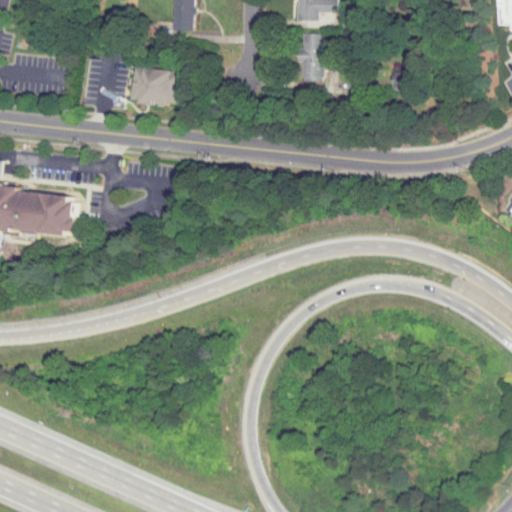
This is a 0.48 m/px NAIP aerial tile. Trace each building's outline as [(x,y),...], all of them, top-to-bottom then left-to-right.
[(163,0),(163,25),(183,25),(183,0),(163,0)] [(285,0),(285,15),(306,15),(306,7),(327,7),(327,0),(285,0)] [(501,0),(511,0),(511,24),(501,24),(501,0)] [(312,28),(289,28),(288,57),(291,57),(291,75),(312,75),(312,60),(318,60),(318,48),(311,48),(312,28)] [(381,82),(398,82),(397,61),(380,62),(381,82)] [(132,66),(180,71),(176,103),(166,102),(166,105),(146,103),(147,101),(140,100),(140,98),(129,97),(132,66)] [(0,226),(76,236),(79,196),(0,186),(0,226)]
